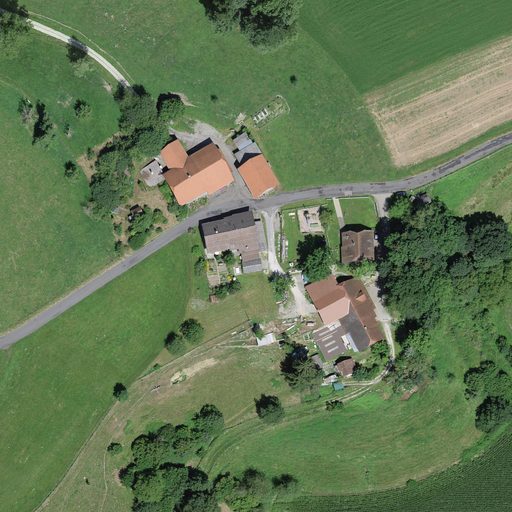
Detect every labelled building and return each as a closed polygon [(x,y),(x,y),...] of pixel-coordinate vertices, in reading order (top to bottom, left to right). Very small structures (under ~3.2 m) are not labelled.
[(246,132),(233,140),(240,151),(253,143),(246,132)] [(178,140),(159,152),(170,170),(162,175),(181,207),(207,191),(209,195),(235,180),(231,173),(234,171),(220,149),(218,150),(213,142),(189,157),(178,140)] [(255,142),(253,143),(240,151),(234,154),(241,166),(262,154),(255,142)] [(241,166),(237,168),(255,199),(280,184),(262,154),(241,166)] [(154,163),(138,171),(145,186),(161,178),(154,163)] [(432,206),(426,196),(414,203),(419,213),(432,206)] [(140,207),(131,211),(134,218),(143,214),(140,207)] [(224,219),(202,224),(208,254),(230,249),(230,251),(239,249),(244,274),(263,271),(259,253),(261,252),(252,210),(233,214),(233,215),(224,217),(224,219)] [(375,262),(374,231),(341,232),(342,263),(375,262)] [(332,273),(305,287),(325,325),(311,332),(326,361),(348,350),(341,337),(345,335),(354,353),(359,351),(360,352),(385,339),(374,318),(378,316),(374,309),(376,308),(359,275),(339,285),(332,273)] [(344,380),(356,375),(352,361),(339,366),(344,380)]
